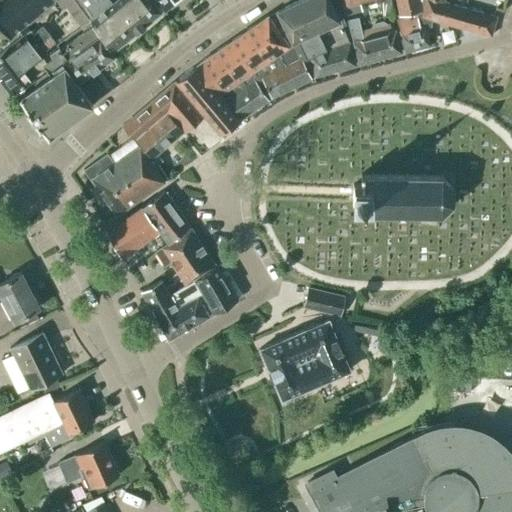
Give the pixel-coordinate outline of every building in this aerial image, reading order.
[(0,0),(0,26),(9,37),(52,0),(0,0)] [(77,0),(89,18),(88,19),(111,53),(161,13),(150,0),(117,0),(112,4),(109,0),(77,0)] [(155,0),(164,11),(177,0),(155,0)] [(311,78),(314,77),(355,66),(349,44),(339,21),(329,0),(301,0),(277,11),(268,16),(197,65),(197,64),(193,67),(178,78),(178,79),(174,81),(218,134),(241,118),(268,100),(271,97),(271,98),(311,78)] [(342,0),(347,15),(362,11),(359,3),(370,0),(375,0),(376,3),(380,2),(383,17),(393,15),(390,0),(342,0)] [(419,21),(425,0),(395,0),(399,16),(406,15),(406,18),(396,20),(405,52),(429,46),(423,22),(419,21)] [(496,17),(455,6),(449,25),(490,36),(496,17)] [(382,58),(379,48),(374,49),(369,29),(360,32),(356,17),(346,20),(359,64),(382,58)] [(391,32),(389,24),(386,25),(385,22),(382,20),(372,23),(369,26),(370,29),(369,29),(374,49),(379,48),(382,58),(401,53),(395,31),(391,32)] [(113,57),(92,26),(91,27),(88,22),(80,28),(83,32),(59,49),(62,52),(69,60),(63,65),(76,83),(113,57)] [(41,59),(38,55),(55,42),(42,26),(32,34),(30,30),(0,54),(0,77),(12,93),(33,77),(27,70),(41,59)] [(92,105),(76,83),(63,65),(69,60),(62,52),(42,66),(50,76),(19,97),(27,108),(27,109),(39,126),(40,126),(48,137),(58,129),(59,129),(92,105)] [(134,140),(166,113),(183,132),(202,115),(174,81),(133,116),(133,117),(122,126),(134,140)] [(166,113),(134,140),(151,158),(183,132),(166,113)] [(167,178),(158,165),(153,158),(149,160),(139,146),(114,163),(107,154),(85,169),(85,168),(83,169),(98,191),(99,190),(116,214),(163,181),(167,178)] [(165,159),(158,165),(167,178),(175,173),(165,159)] [(453,204),(453,188),(442,176),(425,176),(360,175),(360,185),(353,185),(352,203),(360,203),(360,213),(425,214),(441,214),(453,204)] [(168,243),(190,228),(191,228),(173,204),(172,200),(170,197),(166,194),(163,191),(142,206),(107,230),(121,256),(159,229),(168,242),(168,243)] [(193,279),(215,266),(190,228),(168,243),(168,242),(156,251),(164,264),(169,260),(185,284),(193,279)] [(213,313),(237,300),(215,266),(193,279),(213,313)] [(0,301),(2,300),(13,321),(39,308),(20,272),(0,282),(0,301)] [(168,339),(213,313),(193,279),(185,284),(175,291),(169,280),(163,283),(161,280),(141,291),(168,339)] [(307,287),(302,307),(340,315),(344,295),(325,291),(319,290),(307,287)] [(260,348),(281,399),(350,370),(328,319),(260,348)] [(9,348),(29,389),(62,373),(42,332),(9,348)] [(70,437),(69,433),(94,421),(78,389),(52,402),(48,393),(0,417),(0,453),(32,437),(35,442),(46,436),(51,447),(70,437)] [(420,432),(325,481),(310,489),(321,511),(511,511),(511,465),(511,464),(509,460),(508,458),(505,454),(502,450),(499,447),(496,443),(492,440),(489,437),(485,435),(481,433),(477,431),(472,429),(468,428),(463,426),(459,426),(454,425),(450,425),(445,425),(441,426),(436,426),(432,427),(424,430),(420,432)] [(82,476),(88,489),(119,475),(104,442),(57,462),(66,483),(82,476)] [(0,511),(8,511),(11,510),(3,498),(0,500),(0,511)] [(95,506),(86,511),(85,511),(109,511),(104,502),(100,504),(95,506)]
